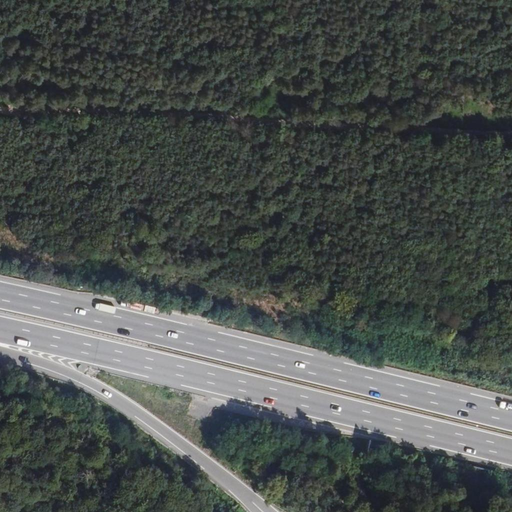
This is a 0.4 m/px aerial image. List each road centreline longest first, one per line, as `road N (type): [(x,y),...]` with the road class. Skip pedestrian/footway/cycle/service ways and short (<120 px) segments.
road 1 (trunk): [(511,415),(0,293)]
road 2 (trunk): [(0,329),(511,449)]
road 3 (track): [(0,110),(511,134)]
road 4 (trunk): [(0,353),(100,391),(264,511)]
